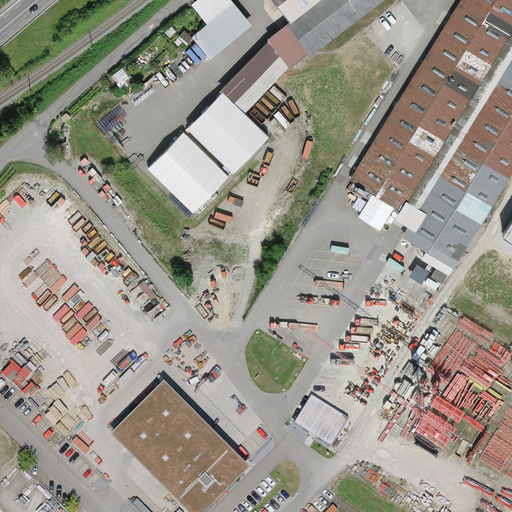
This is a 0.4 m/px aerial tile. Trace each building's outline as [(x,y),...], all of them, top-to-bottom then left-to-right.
[(207,28),(191,40),(194,44),(206,59),(247,26),(225,0),(202,0),(191,9),(207,28)] [(270,0),(290,26),(266,44),(283,68),(285,70),(378,0),(270,0)] [(511,0),(460,0),(351,178),(400,208),(511,24),(511,0)] [(283,68),(266,44),(224,90),(245,111),(283,68)] [(511,59),(407,230),(455,259),(511,166),(511,59)] [(245,111),(224,90),(188,127),(233,170),(268,133),(245,111)] [(205,150),(184,129),(148,166),(193,209),(228,172),(205,150)] [(511,219),(503,235),(511,240),(511,219)] [(12,381),(24,370),(16,360),(3,371),(12,381)] [(164,382),(112,432),(187,511),(200,511),(217,496),(247,468),(164,382)] [(312,395),(295,422),(314,433),(331,444),(348,418),(312,395)]
